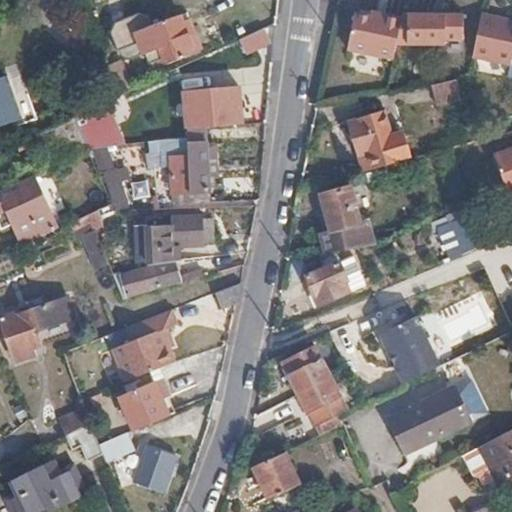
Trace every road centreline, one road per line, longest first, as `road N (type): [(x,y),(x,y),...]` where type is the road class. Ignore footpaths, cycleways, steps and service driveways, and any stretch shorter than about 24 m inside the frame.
road 1 (residential): [(304,0),(275,214),(230,422),(196,511)]
road 2 (unknown): [(247,345),(478,269),(504,274)]
